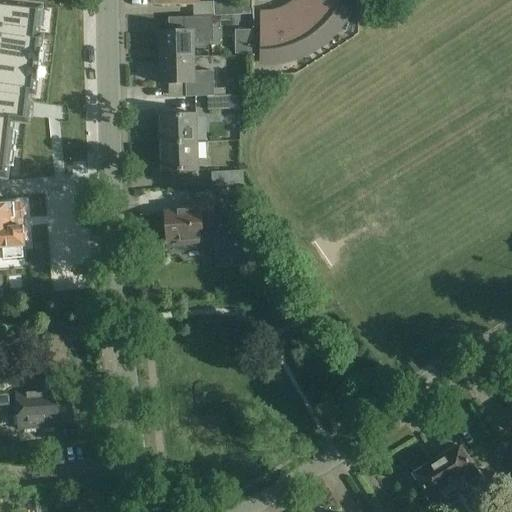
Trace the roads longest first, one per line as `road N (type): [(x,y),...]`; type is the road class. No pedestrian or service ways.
road 1 (residential): [(134,459),(113,209),(107,0)]
road 2 (residential): [(243,511),(511,361)]
road 3 (residential): [(0,473),(134,459)]
